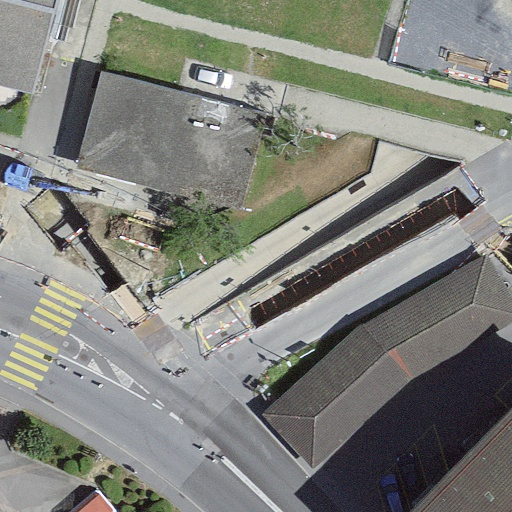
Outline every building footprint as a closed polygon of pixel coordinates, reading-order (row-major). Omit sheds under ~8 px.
[(61,0),(0,0),(0,89),(36,99),(61,0)] [(266,125),(108,83),(83,175),(242,217),(266,125)] [(284,264),(300,292),(472,197),(457,169),(284,264)] [(511,318),(511,309),(488,266),(366,329),(267,416),(315,465),(410,379),(511,318)] [(511,511),(511,426),(425,511),(511,511)]
